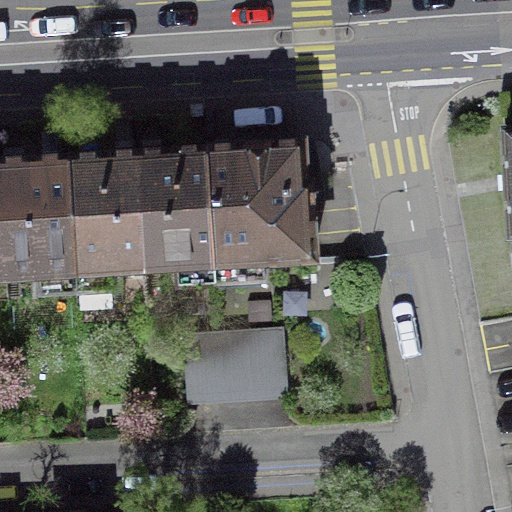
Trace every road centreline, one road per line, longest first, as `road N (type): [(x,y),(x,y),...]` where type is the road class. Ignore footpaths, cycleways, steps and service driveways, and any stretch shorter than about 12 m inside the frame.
road 1 (residential): [(447,442),(0,468)]
road 2 (residential): [(374,32),(447,442)]
road 3 (primary): [(0,51),(374,32)]
road 4 (primary): [(374,32),(511,22)]
